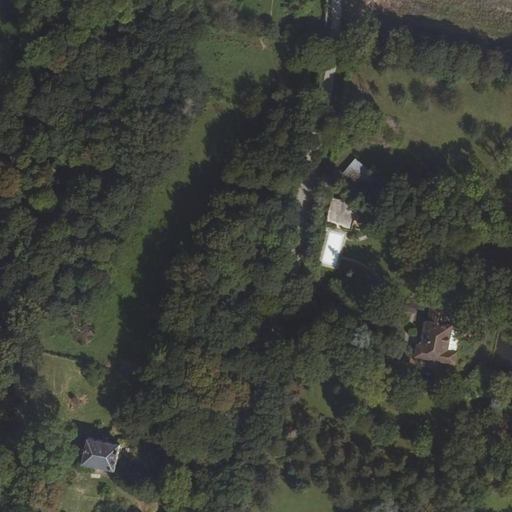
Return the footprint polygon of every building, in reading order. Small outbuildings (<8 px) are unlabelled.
[(349,168),(366,185),(374,176),(357,159),(349,168)] [(334,195),(332,201),(352,208),(354,200),(334,195)] [(332,201),(329,216),(349,220),(352,208),(332,201)] [(420,249),(420,251),(420,252),(420,254),(421,256),(423,258),(425,258),(427,258),(430,257),(432,255),(433,253),(433,251),(431,248),(430,247),(429,246),(428,246),(425,246),(424,246),(422,247),(420,249)] [(417,340),(416,351),(430,354),(439,356),(455,359),(457,346),(449,345),(453,321),(426,315),(421,340),(417,340)] [(453,321),(449,345),(457,346),(461,322),(453,321)] [(430,354),(428,363),(436,365),(439,356),(430,354)] [(415,373),(412,384),(444,391),(447,379),(415,373)] [(120,443),(88,437),(83,464),(115,469),(120,443)]
